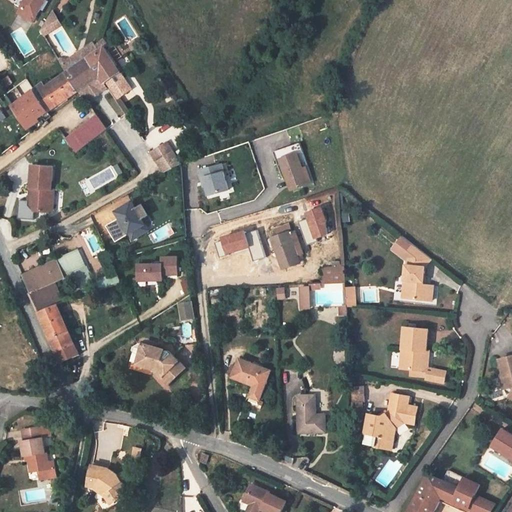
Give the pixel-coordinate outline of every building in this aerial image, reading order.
[(32,16),(42,0),(22,0),(21,2),(18,7),(32,16)] [(59,20),(52,7),(42,20),(47,27),(59,20)] [(47,27),(42,20),(38,26),(42,31),(47,28),(47,27)] [(79,90),(100,76),(104,82),(105,83),(116,100),(132,89),(120,73),(103,48),(101,49),(99,45),(94,48),(97,53),(68,72),(46,87),(43,82),(23,98),(12,107),(27,129),(40,121),(38,118),(79,90)] [(92,45),(63,64),(65,68),(68,72),(97,53),(94,48),(92,45)] [(0,87),(12,107),(23,98),(9,76),(0,82),(0,87)] [(87,101),(107,88),(104,83),(104,82),(100,76),(79,90),(87,101)] [(97,115),(90,119),(65,139),(75,153),(108,129),(97,115)] [(292,142),(304,137),(300,125),(287,129),(292,142)] [(181,166),(183,165),(168,144),(152,154),(165,172),(167,171),(181,166)] [(314,181),(304,152),(298,154),(309,183),(314,181)] [(309,183),(298,154),(283,159),(292,188),(309,183)] [(221,163),(196,170),(201,187),(202,187),(205,196),(227,190),(222,170),(223,170),(221,163)] [(54,166),(33,165),(31,188),(35,188),(34,196),(28,196),(28,205),(33,211),(48,211),(49,199),(54,199),(55,189),(52,189),(54,166)] [(226,173),(228,182),(236,180),(234,171),(226,173)] [(139,196),(135,190),(125,195),(129,202),(139,196)] [(136,200),(117,211),(122,219),(108,227),(118,243),(131,236),(134,241),(152,230),(150,226),(152,225),(148,219),(154,216),(147,203),(140,207),(136,200)] [(104,230),(94,213),(89,217),(98,233),(104,230)] [(304,254),(296,231),(290,233),(298,256),(304,254)] [(298,256),(290,233),(274,238),(278,250),(285,269),(300,263),(298,256)] [(274,238),(269,240),(273,252),(278,250),(274,238)] [(412,264),(410,292),(417,292),(417,300),(435,302),(437,287),(427,286),(429,267),(436,260),(422,249),(420,248),(415,252),(414,264),(412,264)] [(86,269),(78,252),(58,261),(48,265),(24,276),(31,292),(56,282),(76,273),(86,269)] [(137,281),(180,279),(179,255),(160,256),(160,262),(136,263),(137,281)] [(48,265),(58,261),(56,258),(53,256),(47,259),(47,262),(48,265)] [(346,268),(323,269),(323,284),(341,283),(346,282),(346,268)] [(76,273),(82,287),(92,283),(86,269),(76,273)] [(56,282),(31,292),(39,312),(57,304),(52,292),(59,289),(56,282)] [(300,286),(300,310),(311,309),(311,286),(300,286)] [(349,287),(350,300),(359,300),(358,287),(349,287)] [(65,301),(63,296),(59,289),(52,292),(57,304),(65,301)] [(191,297),(177,300),(182,321),(195,318),(191,297)] [(39,312),(61,363),(81,354),(75,342),(71,344),(59,319),(64,317),(57,304),(39,312)] [(75,342),(64,317),(59,319),(71,344),(75,342)] [(411,329),(406,370),(425,372),(427,352),(430,352),(432,331),(411,329)] [(191,368),(176,354),(151,346),(149,346),(141,348),(140,353),(148,356),(145,366),(166,372),(164,377),(174,387),(191,368)] [(432,372),(434,352),(430,352),(427,352),(425,372),(432,372)] [(264,386),(269,371),(241,360),(238,367),(234,375),(233,377),(251,384),(252,384),(253,383),(256,384),(255,386),(251,396),(259,400),(263,389),(264,386)] [(233,365),(229,373),(234,375),(238,367),(233,365)] [(44,368),(35,372),(39,383),(49,379),(44,368)] [(363,387),(353,387),(353,400),(364,399),(363,387)] [(369,433),(382,435),(381,444),(396,447),(400,426),(409,421),(418,422),(421,405),(410,403),(411,394),(394,391),(391,410),(387,415),(373,413),(369,433)] [(326,432),(325,414),(317,414),(313,415),(313,410),(317,410),(316,395),(297,395),(300,433),(326,432)] [(249,398),(247,404),(258,407),(260,401),(249,398)] [(49,427),(22,431),(24,441),(21,441),(23,458),(29,457),(29,462),(31,473),(49,471),(47,454),(44,454),(42,439),(50,437),(49,427)] [(492,446),(506,454),(511,458),(511,434),(503,429),(492,446)] [(368,442),(381,444),(382,435),(369,433),(368,442)] [(144,450),(136,448),(134,458),(142,460),(144,450)] [(206,463),(208,456),(202,454),(199,461),(206,463)] [(122,483),(118,472),(108,464),(90,459),(85,478),(94,481),(101,488),(105,499),(119,492),(122,483)] [(460,489),(465,479),(448,471),(443,481),(460,489)] [(460,489),(443,481),(428,474),(407,511),(430,511),(439,495),(443,497),(462,506),(469,509),(475,496),(480,486),(465,479),(460,489)] [(252,495),(247,493),(242,504),(243,504),(251,508),(248,511),(258,511),(259,511),(260,511),(281,511),(285,504),(268,496),(267,497),(264,496),(265,494),(255,489),(252,495)] [(364,493),(371,497),(373,492),(366,489),(364,493)] [(435,511),(443,497),(439,495),(430,511),(435,511)] [(59,499),(52,496),(49,504),(56,507),(59,499)] [(475,511),(488,511),(493,504),(475,496),(469,509),(475,511)]
